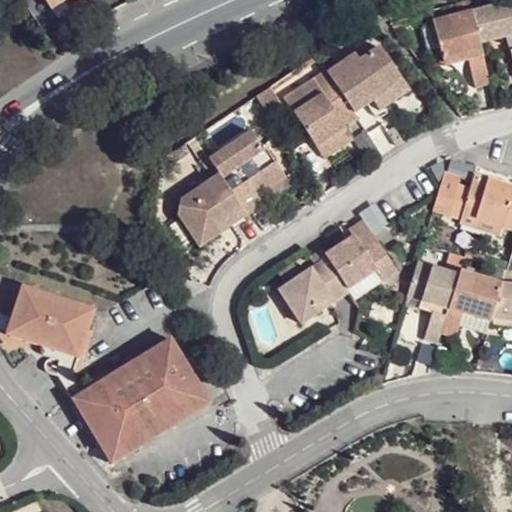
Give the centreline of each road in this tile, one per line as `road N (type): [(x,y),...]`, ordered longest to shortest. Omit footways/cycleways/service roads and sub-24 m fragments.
road 1 (residential): [(511,120),(440,145),(233,276),(222,314),(273,464)]
road 2 (residential): [(273,464),(423,390),(511,398)]
road 3 (secondary): [(25,108),(177,17),(225,0)]
